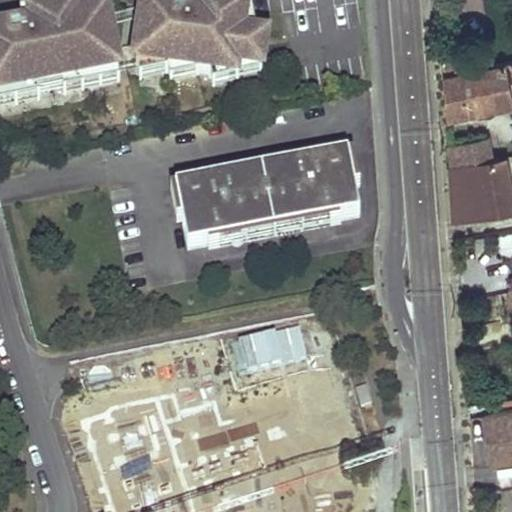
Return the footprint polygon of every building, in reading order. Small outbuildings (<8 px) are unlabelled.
[(246,10),(178,0),(176,10),(163,8),(145,5),(137,65),(229,78),(230,68),(262,72),(266,41),(242,38),(246,10)] [(176,10),(178,0),(177,0),(163,0),(163,8),(176,10)] [(76,9),(17,20),(19,26),(9,28),(11,36),(0,38),(0,96),(118,73),(106,14),(78,19),(76,9)] [(0,38),(11,36),(9,28),(0,29),(0,38)] [(511,103),(511,87),(506,61),(444,74),(447,116),(511,103)] [(449,144),(451,165),(491,158),(486,136),(449,144)] [(176,190),(188,250),(359,215),(347,155),(176,190)] [(511,210),(511,198),(505,155),(491,158),(451,165),(455,221),(511,210)] [(290,511),(316,504),(300,454),(265,465),(249,411),(221,420),(214,399),(208,401),(202,381),(80,418),(108,511),(290,511)] [(511,408),(485,414),(494,462),(511,459),(511,408)]
